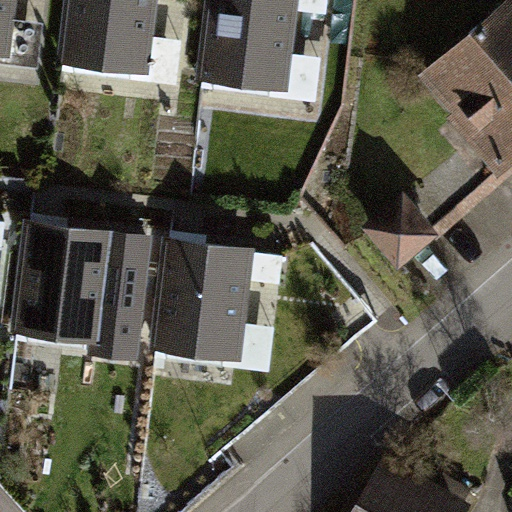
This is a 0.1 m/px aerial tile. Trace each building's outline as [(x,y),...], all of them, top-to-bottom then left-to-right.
[(28,0),(0,0),(0,58),(22,61),(28,0)] [(162,0),(79,0),(73,55),(155,65),(162,0)] [(164,0),(164,30),(193,31),(194,0),(164,0)] [(300,0),(215,0),(207,69),(291,79),(300,0)] [(511,0),(506,0),(422,74),(510,175),(511,172),(511,0)] [(373,213),(403,254),(447,222),(416,181),(373,213)] [(116,233),(30,219),(13,324),(99,338),(116,233)] [(237,355),(255,246),(177,233),(159,342),(237,355)] [(473,511),(478,504),(389,454),(356,511),(473,511)]
